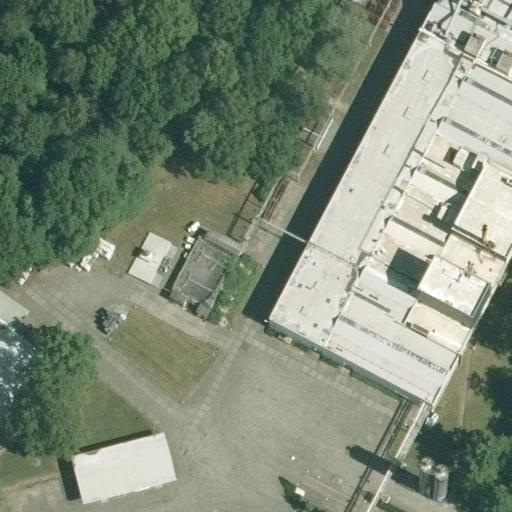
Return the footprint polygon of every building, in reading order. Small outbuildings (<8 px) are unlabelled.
[(511,0),(440,0),(392,91),(386,104),(347,178),(307,253),(301,264),(268,328),(309,349),(323,357),(339,365),(353,372),(403,398),(432,413),(466,348),(473,351),(477,343),(470,339),(511,263),(511,0)] [(299,70),(287,92),(315,107),(328,86),(299,70)] [(298,141),(316,150),(332,118),(314,109),(298,141)] [(149,234),(128,273),(128,274),(156,288),(177,249),(149,234)] [(210,312),(240,254),(207,236),(204,241),(199,238),(171,292),(210,312)] [(172,294),(169,301),(183,308),(187,301),(172,294)] [(0,431),(14,412),(46,366),(48,364),(47,363),(13,339),(0,329),(0,431)] [(81,468),(79,460),(78,460),(88,499),(166,479),(158,448),(81,468)] [(431,490),(432,489),(431,487),(431,486),(430,485),(430,484),(428,483),(427,482),(426,482),(425,482),(423,482),(422,482),(421,483),(419,484),(419,485),(418,486),(418,487),(417,489),(418,490),(418,491),(419,493),(420,494),(421,495),(422,495),(423,496),(425,496),(426,496),(427,495),(428,495),(430,494),(430,493),(431,491),(431,490)] [(445,497),(446,496),(445,495),(445,493),(444,492),(443,491),(442,490),(441,490),(440,489),(438,489),(437,489),(436,490),(435,490),(434,491),(433,492),(432,494),(432,495),(432,496),(432,498),(432,499),(433,500),(434,501),(435,502),(436,503),(438,503),(439,503),(440,503),(442,502),(443,502),(444,501),(445,500),(445,498),(445,497)]
